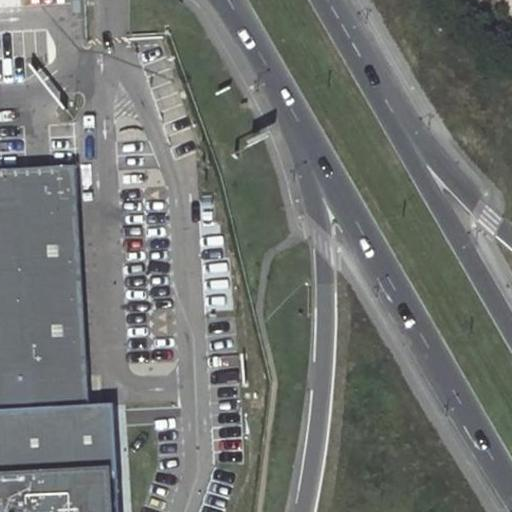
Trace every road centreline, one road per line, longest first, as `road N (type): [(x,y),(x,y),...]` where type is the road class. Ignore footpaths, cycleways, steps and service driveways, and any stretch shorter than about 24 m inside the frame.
road 1 (primary): [(282,95),(511,491)]
road 2 (trunk): [(282,95),(316,187),(324,247),(323,361),(304,511)]
road 3 (primary): [(511,331),(401,126)]
road 4 (trunk): [(511,237),(401,126)]
road 5 (primary): [(401,126),(328,0)]
road 6 (unknown): [(46,139),(37,17)]
